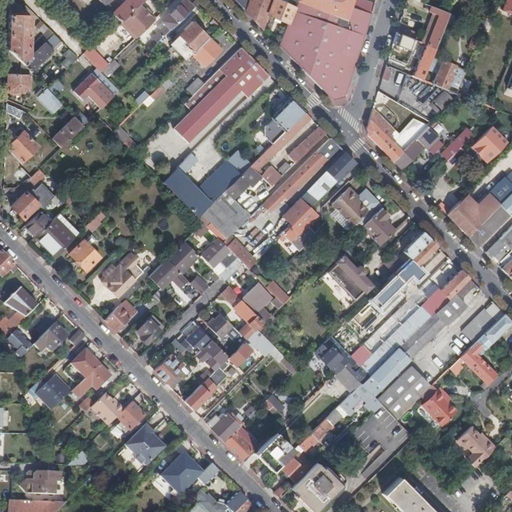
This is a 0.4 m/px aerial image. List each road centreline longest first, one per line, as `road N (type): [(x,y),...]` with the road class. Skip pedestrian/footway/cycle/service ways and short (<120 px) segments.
road 1 (residential): [(0,227),(276,511)]
road 2 (residential): [(347,134),(511,299)]
road 3 (residential): [(214,0),(347,134)]
road 4 (residential): [(347,134),(392,0)]
